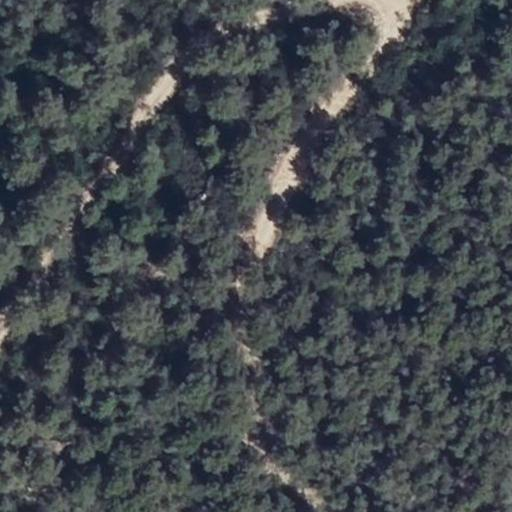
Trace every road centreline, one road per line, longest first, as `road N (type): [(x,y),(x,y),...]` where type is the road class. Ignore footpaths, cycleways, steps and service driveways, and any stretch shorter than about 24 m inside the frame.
road 1 (track): [(375,0),(388,16),(266,220),(261,402),(338,511)]
road 2 (track): [(0,317),(150,80),(276,0)]
